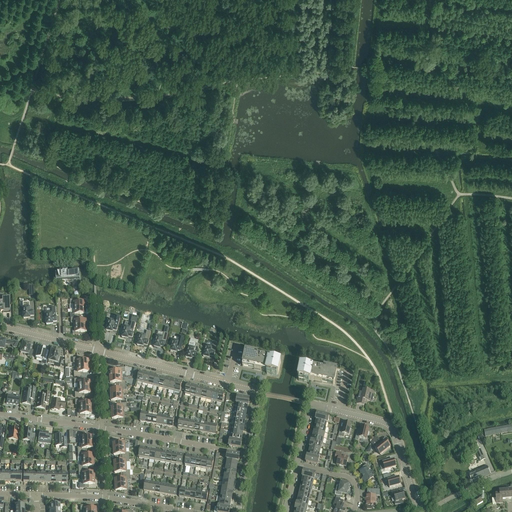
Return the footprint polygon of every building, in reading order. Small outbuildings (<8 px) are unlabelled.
[(80,274),(56,275),(56,282),(63,281),(63,283),(63,282),(63,281),(68,281),(68,282),(68,281),(71,281),(71,282),(71,281),(76,281),(77,282),(77,281),(80,280),(80,274)] [(70,300),(70,297),(67,296),(66,286),(63,286),(61,295),(67,296),(67,301),(70,300)] [(0,313),(0,314),(0,313),(0,312),(10,312),(9,297),(2,297),(2,301),(0,300),(0,313)] [(86,309),(85,303),(77,304),(77,300),(70,301),(70,306),(73,305),(73,310),(86,309)] [(23,303),(23,312),(21,312),(21,316),(24,316),(24,320),(30,319),(30,318),(34,317),(33,303),(23,303)] [(56,309),(46,309),(46,318),(44,318),(44,322),(47,322),(47,325),(53,325),(53,323),(57,323),(56,309)] [(78,318),(78,315),(86,315),(86,309),(73,310),(73,314),(71,314),(71,319),(78,318)] [(117,332),(120,318),(116,317),(115,321),(109,319),(108,324),(106,324),(105,327),(107,328),(106,331),(112,333),(113,331),(117,332)] [(86,327),(86,321),(78,322),(78,318),(71,319),(71,324),(74,323),(74,328),(86,327)] [(132,339),(136,325),(132,324),(131,327),(125,326),(124,331),(121,330),(120,334),(123,334),(122,338),(128,340),(128,338),(132,339)] [(87,333),(86,327),(74,328),(74,332),(73,332),(73,336),(79,335),(79,333),(87,333)] [(148,347),(151,333),(147,332),(146,335),(140,334),(139,339),(137,338),(136,342),(138,342),(137,346),(143,348),(144,346),(148,347)] [(164,349),(168,335),(164,334),(163,337),(157,336),(156,341),(153,340),(153,344),(155,344),(154,348),(160,349),(161,348),(164,349)] [(181,353),(184,339),(180,338),(179,341),(173,340),(172,345),(170,344),(169,348),(171,348),(170,352),(176,353),(177,352),(181,353)] [(17,343),(13,342),(13,343),(5,342),(5,341),(1,340),(0,340),(0,349),(0,350),(0,349),(4,350),(5,344),(13,345),(13,347),(17,348),(17,343)] [(20,353),(28,355),(27,357),(32,358),(33,351),(29,350),(31,345),(23,343),(20,353)] [(200,345),(190,343),(188,351),(185,351),(184,354),(187,355),(186,358),(192,360),(192,358),(196,359),(200,345)] [(214,358),(217,344),(213,343),(212,347),(206,345),(205,350),(203,350),(202,353),(204,354),(203,357),(210,359),(210,357),(214,358)] [(43,348),(42,348),(41,348),(40,349),(38,348),(35,358),(36,358),(36,359),(43,361),(43,360),(47,361),(49,353),(45,352),(45,350),(45,349),(43,348)] [(48,361),(55,363),(54,367),(59,368),(61,360),(58,359),(60,352),(57,352),(57,351),(54,350),(54,351),(51,350),(48,361)] [(263,357),(263,359),(257,357),(258,355),(245,352),(242,367),(267,372),(267,375),(277,377),(277,374),(278,375),(281,362),(266,359),(266,358),(263,357)] [(89,367),(88,361),(80,362),(80,358),(73,359),(73,364),(76,363),(76,368),(89,367)] [(316,368),(315,369),(300,366),(298,379),(299,379),(299,381),(309,383),(309,381),(334,386),(337,371),(324,369),(324,371),(319,370),(319,369),(316,368)] [(89,373),(89,367),(76,368),(76,372),(73,372),(74,377),(81,377),(81,373),(89,373)] [(123,377),(122,373),(125,373),(125,368),(118,368),(118,372),(110,372),(110,378),(123,377)] [(145,374),(140,373),(139,377),(137,377),(136,381),(138,381),(137,383),(143,384),(145,374)] [(126,386),(126,381),(123,382),(123,377),(110,378),(110,384),(119,383),(119,387),(126,386)] [(90,388),(89,382),(81,383),(81,379),(74,380),(74,385),(77,384),(77,389),(90,388)] [(193,387),(187,385),(186,390),(185,389),(184,393),(185,394),(185,395),(190,396),(193,387)] [(123,395),(123,391),(126,391),(126,386),(119,387),(119,390),(111,390),(111,396),(123,395)] [(22,404),(30,405),(31,400),(34,400),(36,389),(29,388),(29,391),(24,391),(22,404)] [(82,398),(82,394),(90,394),(90,388),(77,389),(77,393),(74,393),(75,398),(82,398)] [(367,391),(363,391),(363,394),(359,393),(358,396),(356,405),(364,406),(365,401),(367,391)] [(374,393),(367,391),(365,401),(372,402),(374,393)] [(50,394),(44,393),(43,396),(38,395),(36,408),(44,409),(45,404),(49,404),(50,394)] [(18,406),(19,397),(8,395),(6,404),(18,406)] [(127,404),(126,399),(124,400),(123,395),(111,396),(111,402),(119,401),(120,405),(127,404)] [(65,403),(60,402),(60,401),(52,400),(51,410),(59,411),(59,409),(60,409),(64,410),(65,403)] [(90,403),(82,403),(82,400),(75,400),(75,406),(78,405),(78,410),(91,409),(90,403)] [(124,413),(124,409),(127,409),(127,404),(120,405),(120,408),(112,408),(112,414),(124,413)] [(83,417),(83,415),(91,415),(91,409),(78,410),(78,414),(77,414),(77,417),(83,417)] [(112,420),(120,419),(120,421),(126,421),(126,417),(125,418),(124,413),(112,414),(112,420)] [(328,423),(329,418),(317,415),(316,421),(328,423)] [(167,427),(173,428),(173,423),(175,424),(175,420),(174,419),(174,418),(169,417),(167,427)] [(328,423),(316,421),(317,421),(316,426),(326,429),(326,428),(325,428),(326,423),(328,424),(328,423)] [(338,437),(344,438),(344,435),(349,436),(351,425),(345,424),(343,431),(340,430),(338,437)] [(217,426),(212,425),(210,434),(216,435),(216,431),(218,431),(218,427),(217,427),(217,426)] [(485,437),(511,432),(511,430),(511,426),(484,431),(485,437)] [(359,438),(366,440),(368,436),(369,436),(369,433),(368,433),(369,429),(361,428),(360,432),(357,432),(355,441),(358,441),(359,438)] [(19,430),(10,429),(8,439),(17,441),(19,430)] [(22,440),(30,441),(30,443),(34,444),(35,437),(31,437),(32,431),(24,429),(22,440)] [(50,445),(52,435),(48,435),(48,433),(39,432),(38,443),(50,445)] [(55,447),(60,446),(60,449),(67,448),(66,439),(63,439),(63,435),(55,435),(55,447)] [(92,437),(84,438),(84,436),(78,436),(78,440),(80,440),(80,444),(92,443),(92,437)] [(375,449),(380,456),(390,447),(388,445),(389,443),(387,441),(386,442),(385,441),(381,444),(375,437),(371,444),(375,449)] [(126,449),(126,445),(128,445),(127,441),(121,442),(122,444),(113,444),(114,450),(126,449)] [(84,449),(93,449),(92,443),(80,444),(80,448),(77,448),(77,453),(84,453),(84,449)] [(476,443),(466,447),(469,453),(478,448),(476,443)] [(129,458),(129,453),(126,454),(126,449),(114,450),(114,456),(122,455),(122,459),(129,458)] [(146,450),(141,449),(140,453),(139,453),(138,457),(139,457),(139,459),(144,460),(146,450)] [(93,461),(93,455),(85,456),(84,453),(77,453),(78,458),(80,458),(81,462),(93,461)] [(348,458),(341,456),(341,454),(337,453),(335,460),(338,461),(337,465),(339,466),(339,467),(343,468),(344,467),(346,468),(348,458)] [(319,460),(307,457),(306,463),(318,466),(319,460)] [(127,467),(127,463),(130,463),(129,458),(122,459),(122,462),(114,462),(115,468),(127,467)] [(378,461),(380,467),(383,466),(385,471),(396,468),(394,461),(387,463),(386,459),(378,461)] [(85,471),(85,467),(93,467),(93,461),(81,462),(81,466),(78,466),(78,471),(85,471)] [(373,478),(368,471),(370,469),(367,465),(363,468),(364,471),(360,473),(364,478),(362,479),(365,484),(373,478)] [(130,476),(130,471),(127,471),(127,467),(115,468),(115,474),(123,473),(123,476),(130,476)] [(490,474),(487,467),(481,470),(480,468),(474,471),(475,474),(468,477),(470,481),(471,481),(471,482),(478,479),(478,480),(490,474)] [(86,474),(85,471),(78,471),(79,476),(81,476),(82,480),(94,479),(94,473),(86,474)] [(315,475),(304,472),(302,478),(314,481),(315,475)] [(383,477),(385,482),(388,481),(389,488),(401,485),(399,478),(391,480),(390,475),(383,477)] [(128,485),(128,481),(130,481),(130,476),(123,476),(123,480),(115,480),(115,486),(128,485)] [(314,481),(302,478),(303,478),(302,483),(313,486),(314,481)] [(79,489),(86,489),(86,485),(94,485),(94,479),(82,480),(82,484),(79,484),(79,489)] [(335,495),(341,497),(342,494),(347,495),(348,491),(349,489),(348,489),(349,485),(341,483),(340,487),(337,486),(336,491),(335,495)] [(130,493),(130,489),(128,489),(128,485),(115,486),(116,492),(124,491),(124,493),(130,493)] [(380,490),(371,490),(371,496),(366,495),(366,506),(371,507),(372,507),(375,507),(375,496),(380,496),(380,490)] [(497,505),(502,504),(502,500),(511,499),(511,498),(511,490),(499,491),(500,495),(496,495),(496,499),(492,499),(492,505),(497,505)] [(402,501),(405,500),(403,493),(398,495),(397,492),(392,493),(393,496),(394,496),(396,502),(394,503),(395,505),(395,506),(404,505),(403,504),(402,501)] [(336,499),(333,505),(334,507),(336,508),(334,511),(345,511),(347,507),(342,505),(344,502),(336,499)]
